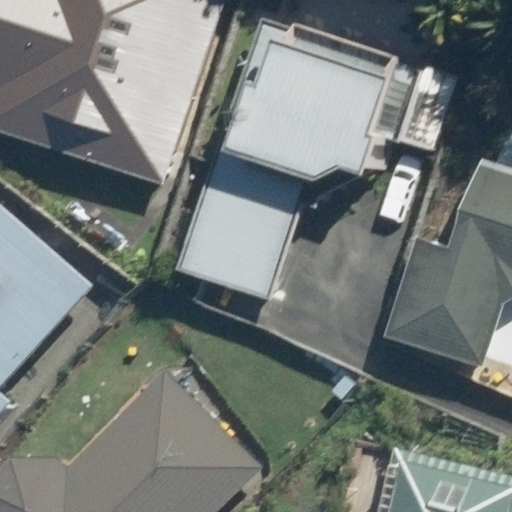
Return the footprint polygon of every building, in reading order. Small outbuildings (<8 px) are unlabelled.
[(28,0),(0,101),(0,129),(194,184),(245,0),(28,0)] [(476,77),(307,9),(200,273),(369,341),(476,77)] [(511,171),(487,164),(460,248),(433,238),(398,338),(481,368),(511,279),(511,171)] [(0,443),(124,298),(0,192),(0,443)] [(52,511),(260,511),(300,470),(188,367),(52,511)] [(511,511),(511,474),(430,457),(417,511),(511,511)]
